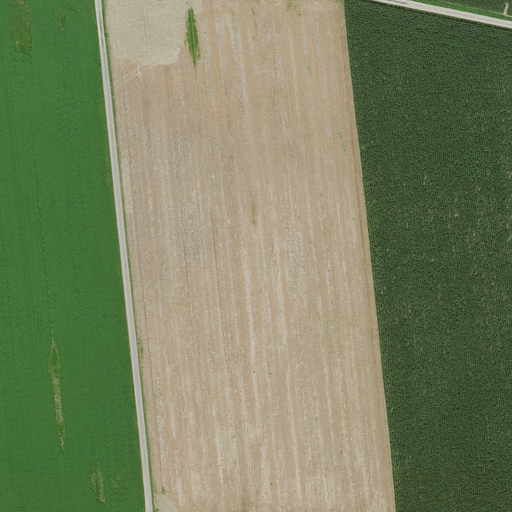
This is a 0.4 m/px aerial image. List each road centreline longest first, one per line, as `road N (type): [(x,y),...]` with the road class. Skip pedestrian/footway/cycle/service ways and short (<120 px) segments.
road 1 (track): [(148,511),(98,0)]
road 2 (track): [(384,0),(511,25)]
